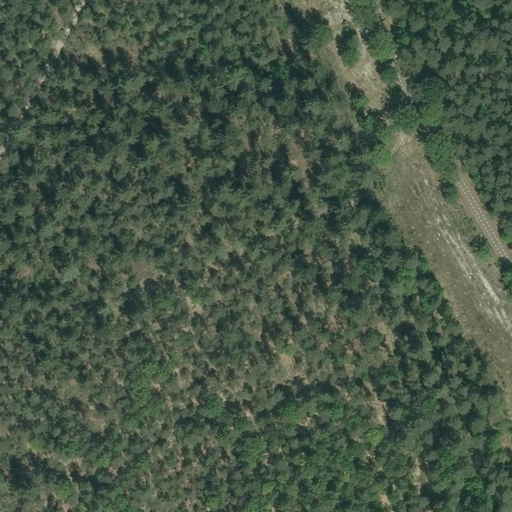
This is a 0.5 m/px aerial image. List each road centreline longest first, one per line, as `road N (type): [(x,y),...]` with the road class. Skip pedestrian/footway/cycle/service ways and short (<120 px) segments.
road 1 (track): [(0,326),(185,281),(349,202),(379,170),(406,82),(511,77)]
road 2 (tertiary): [(511,270),(400,72),(374,0)]
road 3 (track): [(80,0),(0,146)]
